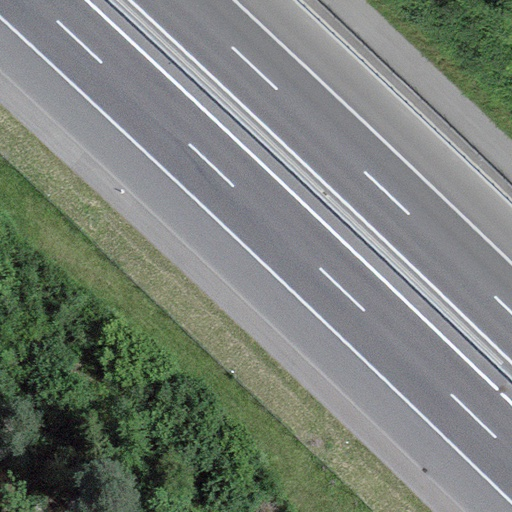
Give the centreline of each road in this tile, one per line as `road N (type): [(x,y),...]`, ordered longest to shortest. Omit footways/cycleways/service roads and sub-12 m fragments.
road 1 (motorway): [(33,0),(511,453)]
road 2 (motorway): [(511,313),(181,0)]
